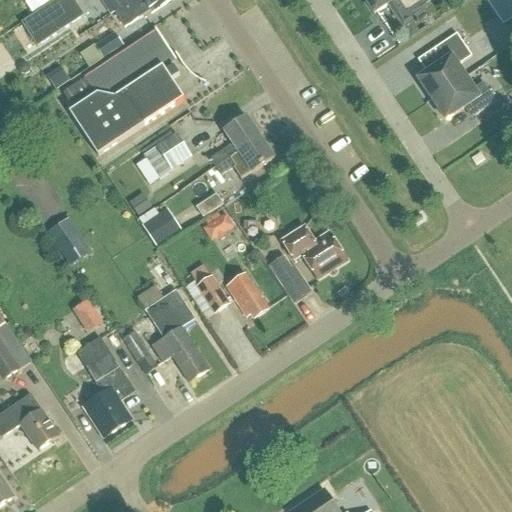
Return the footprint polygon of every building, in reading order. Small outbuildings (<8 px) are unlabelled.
[(86,18),(73,0),(62,0),(23,26),(39,50),(86,18)] [(32,15),(54,0),(30,0),(25,4),(32,15)] [(123,10),(122,10),(116,14),(126,28),(151,11),(153,14),(172,0),(141,0),(139,2),(138,0),(123,10)] [(139,2),(141,0),(120,0),(117,2),(122,10),(123,10),(138,0),(139,2)] [(426,0),(363,0),(374,16),(397,1),(406,15),(427,1),(426,0)] [(511,2),(496,13),(505,27),(511,21),(511,2)] [(177,63),(157,32),(156,33),(156,34),(64,96),(75,112),(70,115),(99,159),(185,101),(172,82),(180,77),(174,68),(173,69),(171,65),(175,62),(176,63),(177,63)] [(105,59),(124,46),(116,33),(96,46),(105,59)] [(432,103),(466,81),(457,68),(471,59),(456,36),(431,53),(440,67),(418,82),(432,103)] [(96,46),(82,56),(91,68),(105,59),(96,46)] [(20,67),(19,72),(22,76),(26,76),(30,73),(31,69),(28,65),(23,65),(20,67)] [(61,69),(47,79),(57,93),(71,83),(61,69)] [(466,81),(432,103),(445,123),(468,108),(475,118),(496,104),(483,85),(473,92),(466,81)] [(239,154),(260,140),(247,120),(226,134),(234,146),(211,161),(217,170),(239,154)] [(176,137),(144,157),(160,182),(192,162),(176,137)] [(239,154),(217,170),(222,178),(235,170),(242,181),(253,174),(253,175),(274,161),(260,140),(239,154)] [(142,197),(130,205),(139,217),(151,209),(142,197)] [(204,220),(224,207),(217,197),(197,210),(204,220)] [(162,205),(137,224),(154,248),(179,229),(162,205)] [(220,242),(228,237),(226,234),(236,227),(227,214),(204,229),(213,242),(218,239),(220,242)] [(313,243),(303,228),(280,243),(293,263),(301,258),(316,282),(346,263),(328,234),(313,243)] [(189,285),(208,275),(203,266),(184,276),(189,285)] [(297,267),(294,269),(278,279),(295,305),(313,292),(297,267)] [(254,321),(269,312),(246,277),(227,289),(247,320),(251,317),(254,321)] [(233,306),(215,279),(200,288),(218,315),(233,306)] [(152,291),(137,301),(145,314),(165,301),(161,295),(156,298),(152,291)] [(182,331),(196,322),(176,293),(165,301),(145,314),(158,332),(161,330),(167,339),(152,349),(163,366),(172,360),(190,386),(210,373),(182,331)] [(85,318),(78,322),(88,336),(102,326),(88,304),(80,309),(85,318)] [(20,371),(30,365),(4,327),(2,328),(0,329),(0,374),(5,381),(20,371)] [(146,378),(158,370),(137,339),(125,347),(146,378)] [(104,441),(133,423),(120,402),(135,393),(101,340),(77,356),(103,397),(83,409),(104,441)] [(60,438),(32,397),(0,418),(0,435),(3,441),(22,428),(38,453),(60,438)] [(0,509),(14,500),(0,477),(0,466),(2,466),(0,463),(0,509)] [(337,511),(324,493),(295,511),(337,511)]
